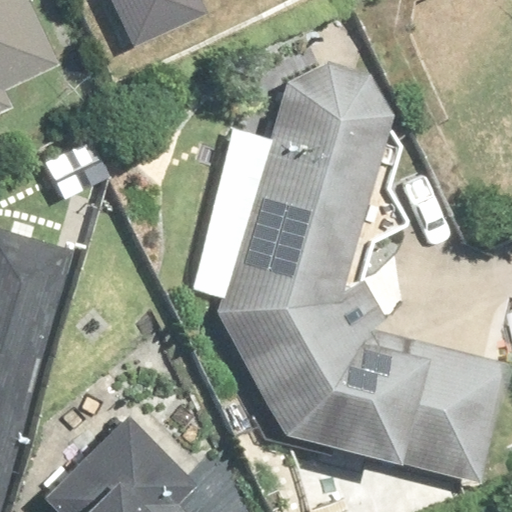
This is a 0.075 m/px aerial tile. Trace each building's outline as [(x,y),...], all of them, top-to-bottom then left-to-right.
[(4,89),(60,63),(30,0),(0,0),(0,113),(12,108),(4,89)] [(200,0),(114,0),(135,47),(207,15),(200,0)] [(511,366),(371,330),(389,320),(365,277),(345,287),(392,121),(392,117),(391,113),(390,109),(389,105),(387,101),(386,98),(384,94),(381,91),(379,88),(376,85),(373,82),(370,79),(367,77),(364,75),(360,73),(357,71),(353,70),(349,68),(345,67),(341,67),(337,66),(333,66),(329,66),(325,66),(321,67),(317,68),(314,69),(310,71),(306,72),(303,74),(299,76),(296,79),(293,81),(290,84),(287,87),(215,313),(288,432),(482,483),(511,366)] [(102,187),(77,143),(37,165),(61,210),(102,187)] [(0,511),(2,511),(72,251),(0,231),(0,511)] [(186,511),(203,495),(127,420),(44,504),(52,511),(186,511)]
